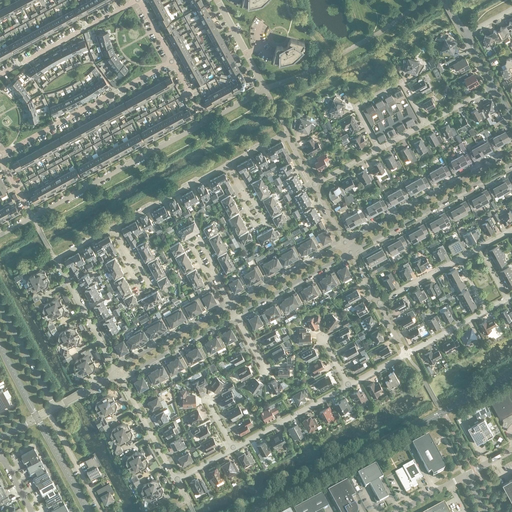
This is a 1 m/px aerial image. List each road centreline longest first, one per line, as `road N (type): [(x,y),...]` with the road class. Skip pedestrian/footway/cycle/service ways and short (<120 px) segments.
road 1 (residential): [(32,217),(204,122)]
road 2 (residential): [(118,374),(56,258),(113,227)]
road 3 (residential): [(177,480),(348,384)]
road 4 (residential): [(0,155),(171,62)]
road 5 (residential): [(511,150),(344,242)]
road 6 (residential): [(350,252),(511,165)]
road 7 (residential): [(204,122),(265,89),(216,0)]
road 8 (residential): [(0,75),(137,0)]
road 9 (residential): [(378,150),(356,106),(402,82),(424,126)]
road 10 (residential): [(228,305),(123,362),(118,374)]
road 11 (residential): [(344,242),(228,305)]
road 12 (residential): [(235,316),(350,252)]
road 13 (residential): [(118,374),(235,316)]
road 14 (residential): [(113,227),(226,165)]
road 15 (residential): [(118,374),(177,480)]
